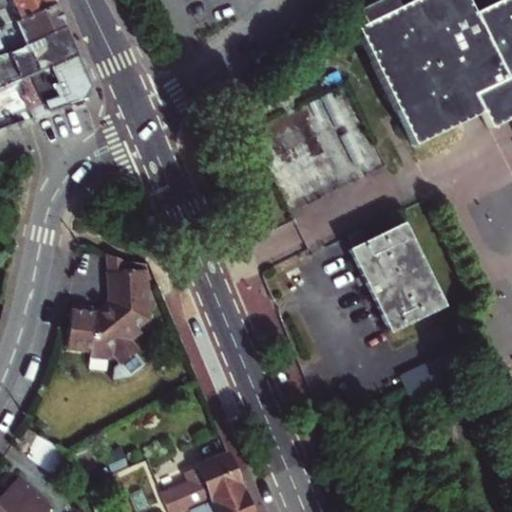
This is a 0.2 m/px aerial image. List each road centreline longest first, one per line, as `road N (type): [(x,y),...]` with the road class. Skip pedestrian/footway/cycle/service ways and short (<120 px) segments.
road 1 (tertiary): [(145,130),(264,413)]
road 2 (residential): [(60,185),(0,385)]
road 3 (residential): [(139,116),(201,78),(296,0)]
road 4 (tertiary): [(86,0),(139,116)]
